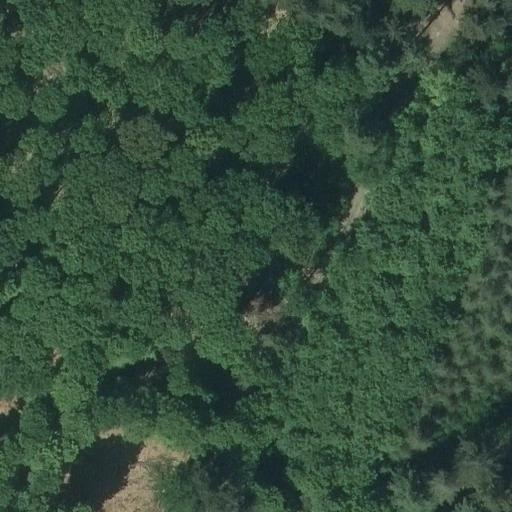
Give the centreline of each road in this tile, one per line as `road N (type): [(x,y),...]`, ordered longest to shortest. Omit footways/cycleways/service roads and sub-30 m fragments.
road 1 (track): [(246,424),(458,0)]
road 2 (track): [(0,304),(246,424)]
road 3 (track): [(246,424),(432,511)]
road 4 (track): [(511,53),(403,0)]
